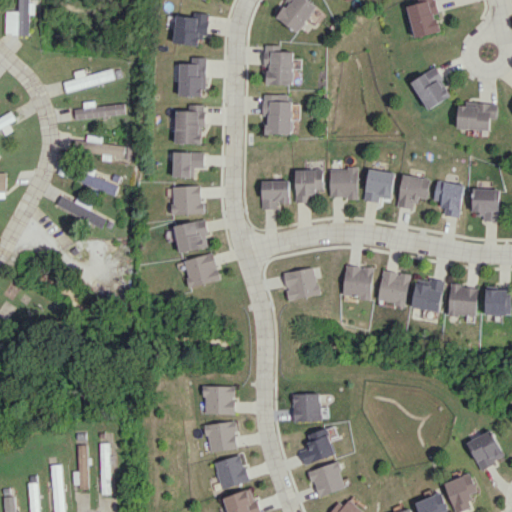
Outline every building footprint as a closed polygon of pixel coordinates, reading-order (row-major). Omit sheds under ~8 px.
[(30,13),(36,14),(36,1),(30,1),(30,0),(18,0),(19,9),(6,8),(5,34),(29,35),(30,13)] [(286,0),(275,15),(297,32),(318,7),(309,0),(286,0)] [(407,0),(415,37),(441,31),(437,13),(439,13),(435,0),(407,0)] [(175,14),(172,43),(197,45),(198,36),(206,37),(208,13),(195,12),(194,16),(175,14)] [(266,83),(293,84),(293,51),(280,51),(281,44),(264,44),(264,64),(267,64),(266,83)] [(205,57),(191,57),(191,63),(179,63),(178,95),(205,96),(205,57)] [(429,109),(453,94),(436,66),(412,81),(429,109)] [(74,71),(76,78),(64,81),(67,91),(115,78),(112,68),(86,75),(84,68),(74,71)] [(264,133),(291,133),(292,94),(264,93),(264,133)] [(126,113),(125,102),(96,105),(95,100),(83,101),(84,107),(74,108),(75,119),(126,113)] [(490,129),(491,118),(497,118),(498,103),(459,101),(458,128),(490,129)] [(174,143),(201,143),(201,126),(204,126),(204,104),(189,104),(189,110),(175,110),(174,143)] [(0,129),(2,129),(5,134),(13,130),(10,122),(16,119),(12,110),(0,115),(0,129)] [(124,157),(125,146),(102,142),(103,136),(88,134),(86,151),(124,157)] [(73,149),(84,151),(86,140),(75,138),(73,149)] [(204,152),(173,151),(173,177),(194,177),(194,167),(204,167),(204,152)] [(330,197),(358,197),(358,167),(330,167),(330,197)] [(295,202),(315,201),(315,188),(323,188),(323,168),(295,169),(295,202)] [(379,201),(379,197),(392,198),(395,171),(368,168),(365,200),(379,201)] [(428,198),(431,178),(403,173),(397,206),(415,208),(417,196),(428,198)] [(444,214),(458,217),(465,185),(438,179),(433,202),(446,204),(444,214)] [(262,208),(278,208),(278,203),(290,202),(289,180),(261,181),(262,208)] [(172,186),(173,213),(202,213),(202,185),(172,186)] [(472,211),(483,211),(482,220),(499,220),(500,189),(473,188),(472,211)] [(90,210),(93,203),(77,196),(75,200),(62,194),(56,206),(102,227),(107,217),(90,210)] [(174,225),(180,253),(210,246),(204,218),(174,225)] [(191,287),(221,278),(214,251),(183,260),(191,287)] [(374,266),(346,264),(344,296),(372,297),(374,266)] [(284,271),(288,299),(319,295),(315,267),(284,271)] [(407,304),(411,272),(382,269),(379,301),(407,304)] [(413,308),(441,311),(445,280),(416,277),(413,308)] [(448,314),(476,317),(479,286),(451,283),(448,314)] [(487,314),(511,314),(511,288),(486,289),(487,314)] [(235,414),(235,385),(205,385),(204,413),(235,414)] [(293,393),(294,421),(322,420),(321,392),(293,393)] [(238,448),(235,420),(205,423),(207,451),(238,448)] [(334,456),(328,428),(306,433),(309,446),(301,448),(304,462),(334,456)] [(480,468),(506,457),(493,429),(467,441),(480,468)] [(111,493),(110,442),(100,443),(101,493),(111,493)] [(73,470),(73,486),(89,486),(88,444),(78,444),(78,470),(73,470)] [(213,462),(220,488),(248,481),(240,454),(213,462)] [(318,497),(347,487),(337,460),(309,470),(318,497)] [(64,511),(62,464),(52,464),(53,511),(64,511)] [(479,493),(471,472),(445,482),(455,511),(458,511),(471,507),(467,498),(479,493)] [(39,511),(38,482),(29,482),(30,511),(39,511)] [(258,511),(252,488),(224,496),(227,511),(258,511)] [(416,502),(419,511),(442,511),(449,510),(442,492),(416,502)] [(15,511),(15,496),(4,496),(4,511),(15,511)] [(339,501),(330,511),(365,511),(349,499),(345,505),(339,501)]
